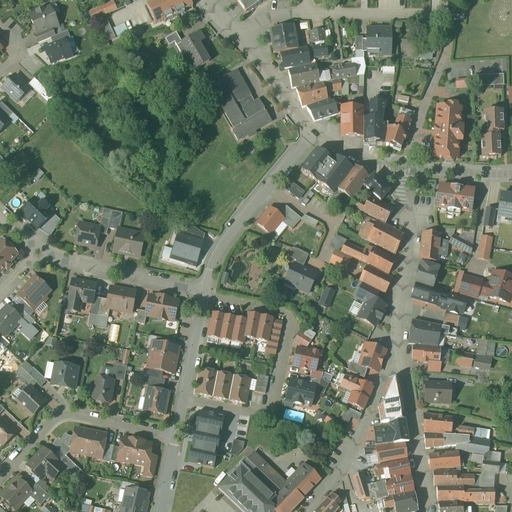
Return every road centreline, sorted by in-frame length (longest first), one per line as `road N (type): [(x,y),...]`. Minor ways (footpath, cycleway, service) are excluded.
road 1 (residential): [(175,435),(56,416),(0,476)]
road 2 (residential): [(204,298),(291,314),(274,403)]
road 3 (residential): [(397,343),(427,511)]
road 4 (residential): [(42,250),(81,267),(206,289)]
road 5 (residential): [(397,343),(409,238),(391,179)]
road 6 (residential): [(448,15),(304,14)]
road 7 (residential): [(342,475),(397,343)]
road 8 (residential): [(204,298),(175,435)]
road 9 (residential): [(269,185),(224,238),(206,289)]
road 10 (residential): [(312,132),(238,34)]
